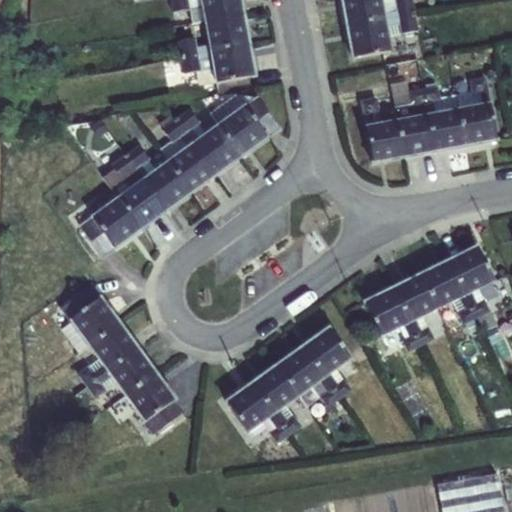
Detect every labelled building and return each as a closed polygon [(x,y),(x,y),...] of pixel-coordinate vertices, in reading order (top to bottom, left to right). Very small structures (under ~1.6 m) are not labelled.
[(201,0),(169,0),(172,12),(189,10),(191,23),(205,20),(201,0)] [(242,15),(239,0),(201,0),(205,20),(205,21),(242,15)] [(342,0),(347,27),(385,19),(381,0),(342,0)] [(394,0),(381,0),(385,19),(414,14),(411,0),(395,0),(394,0)] [(414,14),(385,19),(388,36),(417,31),(414,14)] [(242,15),(205,21),(210,45),(211,52),(248,47),(242,15)] [(388,36),(385,19),(347,27),(353,59),(391,52),(388,36)] [(180,56),(211,52),(210,45),(196,48),(195,38),(177,41),(178,43),(180,56)] [(181,58),(180,56),(178,43),(169,44),(172,60),(181,58)] [(248,47),(211,52),(217,82),(217,84),(254,77),(248,47)] [(217,82),(211,52),(180,56),(181,58),(183,73),(196,72),(198,86),(217,82)] [(451,58),(453,71),(466,69),(464,56),(451,58)] [(401,73),(419,69),(417,59),(398,63),(398,64),(386,67),(388,78),(402,75),(401,73)] [(167,65),(169,76),(181,74),(179,63),(167,65)] [(421,78),(425,90),(436,87),(432,76),(421,78)] [(458,111),(490,105),(485,78),(470,81),(471,93),(455,95),(458,111)] [(428,116),(458,111),(455,95),(439,98),(437,87),(436,87),(425,90),(423,90),(428,116)] [(395,108),(397,122),(427,116),(428,116),(423,90),(409,92),(412,104),(395,108)] [(243,99),(247,104),(255,98),(251,92),(243,99)] [(247,104),(244,106),(267,137),(279,128),(256,98),(255,98),(247,104)] [(365,128),(383,125),(381,110),(379,110),(376,99),(361,101),(365,128)] [(458,111),(464,146),(496,140),(490,105),(458,111)] [(241,156),(267,137),(244,106),(219,125),(241,156)] [(175,119),(193,144),(199,140),(191,129),(199,123),(189,109),(175,119)] [(427,116),(433,152),(464,146),(458,111),(428,116),(427,116)] [(159,149),(168,162),(193,144),(175,119),(172,115),(159,124),(170,141),(159,149)] [(397,122),(403,157),(433,152),(427,116),(397,122)] [(383,125),(365,128),(372,163),(403,157),(397,122),(383,125)] [(193,144),(215,175),(241,156),(219,125),(199,140),(193,144)] [(127,154),(137,146),(134,141),(123,149),(127,154)] [(168,162),(190,193),(215,175),(193,144),(168,162)] [(111,166),(129,191),(143,181),(157,170),(138,145),(137,146),(127,154),(111,166)] [(143,181),(165,211),(190,193),(168,162),(157,170),(143,181)] [(118,198),(140,229),(165,211),(143,181),(129,191),(118,198)] [(113,248),(114,249),(140,229),(118,198),(91,218),(113,248)] [(79,227),(101,257),(113,248),(91,218),(79,227)] [(477,247),(448,261),(464,294),(470,292),(493,280),(477,247)] [(459,297),(464,294),(448,261),(420,275),(437,308),(459,297)] [(436,308),(437,308),(420,275),(392,289),(409,322),(415,318),(436,308)] [(70,319),(99,298),(100,298),(92,286),(60,308),(70,323),(72,322),(70,319)] [(404,324),(409,322),(392,289),(363,303),(379,336),(380,336),(404,324)] [(476,304),(470,292),(464,294),(477,319),(490,312),(484,300),(476,304)] [(464,325),(477,319),(464,294),(459,297),(465,309),(458,314),(463,325),(464,325)] [(465,309),(459,297),(437,308),(436,308),(443,321),(458,314),(465,309)] [(99,298),(70,319),(72,322),(90,346),(118,325),(99,298)] [(443,321),(436,308),(415,318),(421,330),(428,327),(429,330),(444,324),(443,321)] [(490,312),(477,319),(481,328),(483,332),(496,325),(490,312)] [(433,339),(429,330),(428,327),(421,330),(415,318),(409,322),(421,345),(433,339)] [(469,334),(481,328),(477,319),(464,325),(469,334)] [(90,346),(72,322),(70,323),(61,329),(78,354),(90,346)] [(421,345),(409,322),(404,324),(409,337),(401,340),(402,343),(407,352),(421,345)] [(409,337),(404,324),(380,336),(387,350),(402,343),(401,340),(409,337)] [(118,325),(90,346),(99,359),(107,370),(136,350),(118,325)] [(329,330),(303,348),(323,378),(329,373),(336,369),(350,359),(329,330)] [(319,381),(323,378),(303,348),(279,365),(300,394),(319,381)] [(107,370),(108,372),(126,396),(154,375),(136,350),(107,370)] [(108,372),(107,370),(99,359),(87,366),(87,367),(76,374),(86,387),(108,372)] [(279,365),(250,386),(272,414),(279,409),(298,395),(300,394),(279,365)] [(336,369),(329,373),(336,384),(343,379),(336,369)] [(126,396),(108,372),(86,387),(93,397),(94,399),(102,393),(112,407),(126,396)] [(336,384),(329,373),(323,378),(339,398),(351,390),(343,379),(336,384)] [(154,375),(126,396),(134,407),(145,422),(173,401),(154,375)] [(327,407),(339,398),(323,378),(319,381),(327,392),(320,397),(321,399),(327,407)] [(308,408),(321,399),(320,397),(327,392),(319,381),(300,394),(298,395),(308,408)] [(267,417),(272,414),(250,386),(226,403),(247,432),(267,417)] [(93,397),(86,387),(70,398),(77,408),(93,397)] [(295,418),(308,408),(298,395),(279,409),(287,420),(293,416),(295,418)] [(126,396),(112,407),(119,416),(134,407),(126,396)] [(173,401),(145,422),(151,433),(182,410),(173,401)] [(287,420),(279,409),(272,414),(289,435),(301,426),(295,418),(293,416),(287,420)] [(289,435),(272,414),(267,417),(275,428),(269,433),(276,443),(289,435)] [(17,484),(18,495),(30,493),(28,482),(17,484)]
